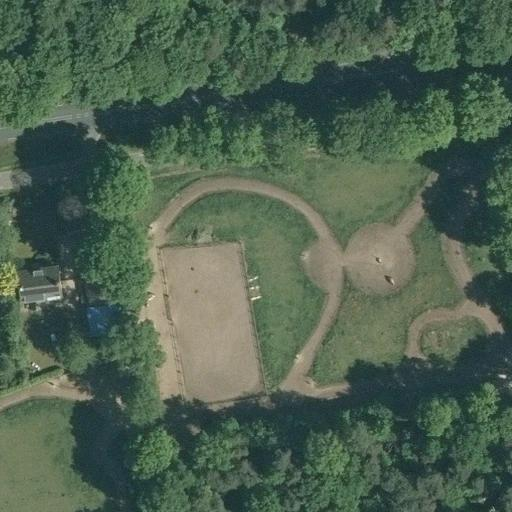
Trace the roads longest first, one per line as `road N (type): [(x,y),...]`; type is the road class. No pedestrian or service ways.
road 1 (primary): [(0,133),(511,51)]
road 2 (unclassified): [(0,183),(511,127)]
